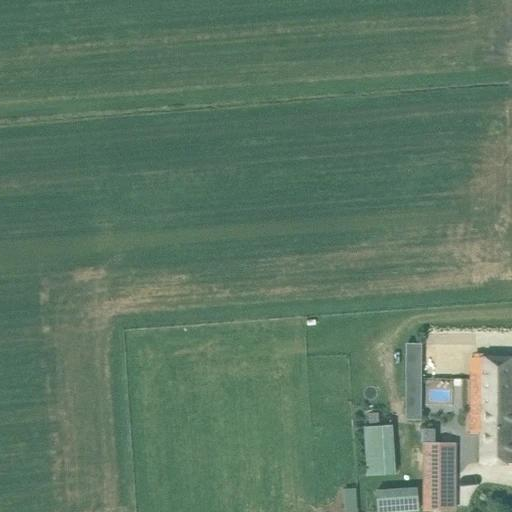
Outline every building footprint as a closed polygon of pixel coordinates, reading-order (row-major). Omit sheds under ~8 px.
[(406,344),(406,352),(420,352),(420,344),(406,344)] [(481,432),(481,442),(481,462),(511,462),(511,358),(473,358),(472,432),(481,432)] [(378,413),(368,414),(369,423),(379,422),(378,413)] [(364,427),(368,476),(396,474),(392,425),(364,427)] [(423,442),(422,509),(455,510),(455,442),(435,442),(435,428),(423,428),(423,442)] [(377,491),(377,511),(378,511),(420,509),(418,488),(377,491)]
